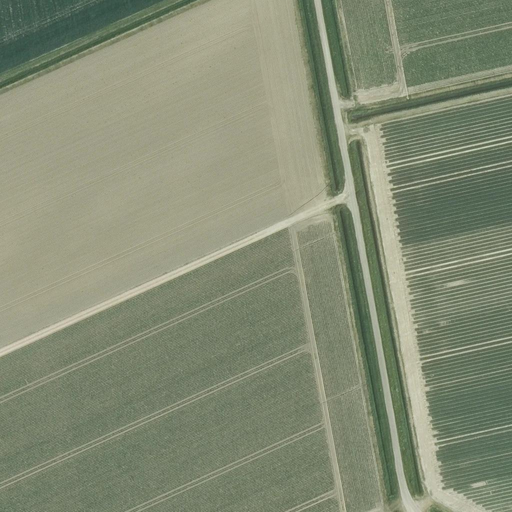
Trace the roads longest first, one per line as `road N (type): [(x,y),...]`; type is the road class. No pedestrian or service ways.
road 1 (unclassified): [(408,511),(317,0)]
road 2 (track): [(0,353),(352,194)]
